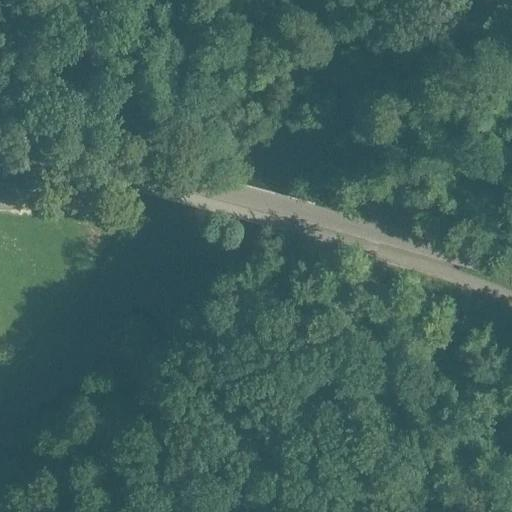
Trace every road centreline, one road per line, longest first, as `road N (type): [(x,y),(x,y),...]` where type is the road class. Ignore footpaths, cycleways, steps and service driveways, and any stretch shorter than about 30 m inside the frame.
road 1 (unknown): [(511,426),(382,347),(365,317),(363,286),(375,251)]
road 2 (unknown): [(0,97),(100,128),(110,163)]
